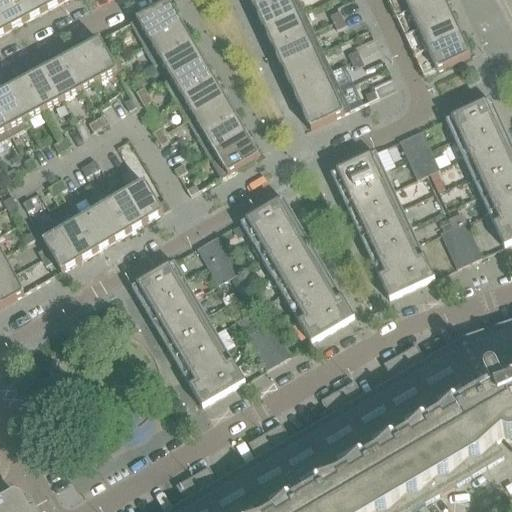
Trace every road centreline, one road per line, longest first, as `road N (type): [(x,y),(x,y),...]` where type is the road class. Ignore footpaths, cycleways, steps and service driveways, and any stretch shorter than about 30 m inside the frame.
road 1 (residential): [(374,0),(422,103),(414,118),(284,183),(0,348)]
road 2 (residential): [(96,511),(389,341),(511,295)]
road 3 (residential): [(0,70),(130,0)]
